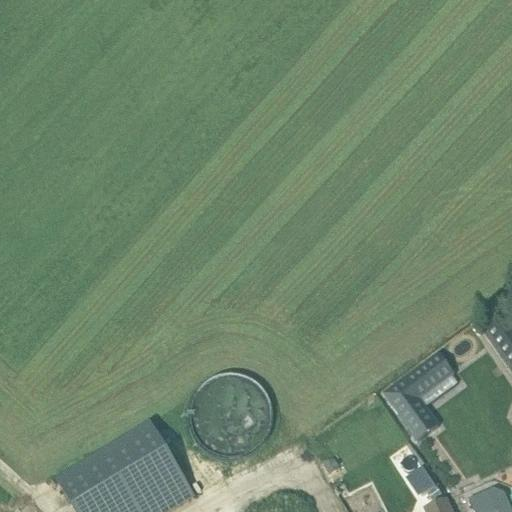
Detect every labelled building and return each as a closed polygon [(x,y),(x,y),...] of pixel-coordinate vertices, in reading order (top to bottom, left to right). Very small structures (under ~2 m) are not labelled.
[(511,327),(508,321),(491,333),(511,362),(511,327)] [(439,428),(420,403),(454,377),(439,357),(384,396),(418,443),(439,428)] [(171,511),(193,499),(162,447),(149,427),(58,484),(74,511),(171,511)] [(330,463),(323,467),(329,477),(337,473),(330,463)] [(427,497),(432,503),(441,497),(437,490),(427,497)] [(511,511),(505,495),(494,491),(469,502),(473,511),(511,511)] [(449,511),(446,503),(426,511),(425,511),(449,511)]
